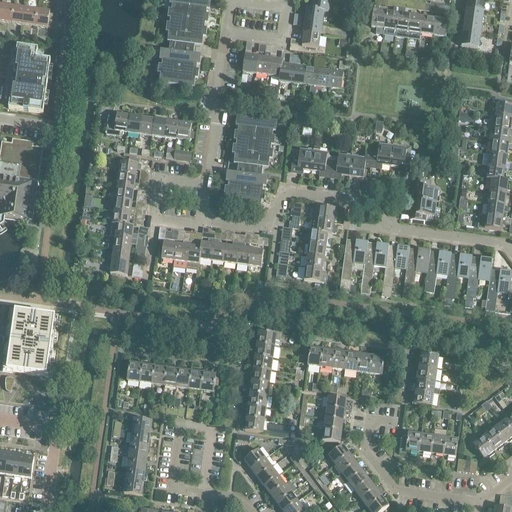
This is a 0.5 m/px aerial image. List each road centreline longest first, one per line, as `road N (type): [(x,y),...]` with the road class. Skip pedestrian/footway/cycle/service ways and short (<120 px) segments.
road 1 (residential): [(511,249),(389,228),(372,204),(282,192),(258,227),(201,218)]
road 2 (residential): [(479,501),(390,486),(364,451),(369,422),(399,427)]
road 3 (residential): [(205,184),(226,33)]
road 4 (residential): [(203,492),(210,441),(186,429),(179,431),(173,475),(184,490)]
road 5 (residential): [(201,218),(153,219),(158,178),(205,184)]
road 6 (residential): [(57,122),(75,0)]
